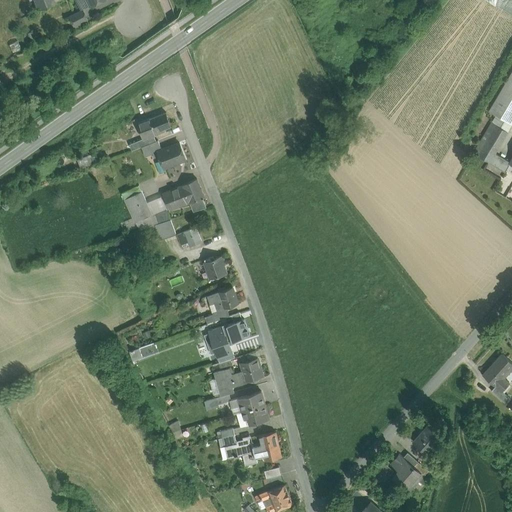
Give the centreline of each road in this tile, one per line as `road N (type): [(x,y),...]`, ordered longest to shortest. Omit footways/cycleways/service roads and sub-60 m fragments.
road 1 (residential): [(170,79),(285,403),(310,511)]
road 2 (secondary): [(0,167),(237,0)]
road 3 (residential): [(511,299),(323,511)]
